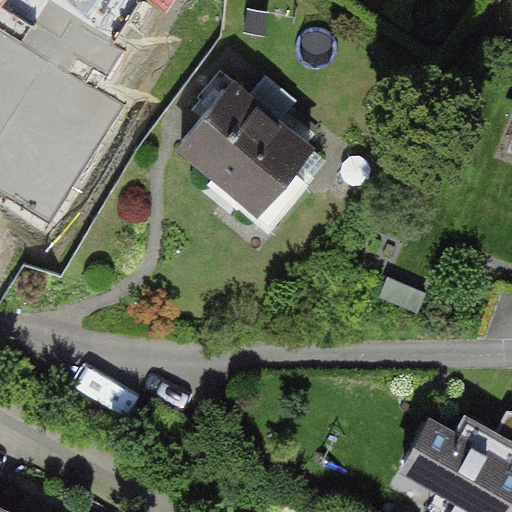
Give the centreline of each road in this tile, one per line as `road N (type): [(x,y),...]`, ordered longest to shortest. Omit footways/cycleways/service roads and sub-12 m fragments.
road 1 (residential): [(0,331),(33,347),(192,359),(511,356)]
road 2 (residential): [(0,437),(139,511)]
